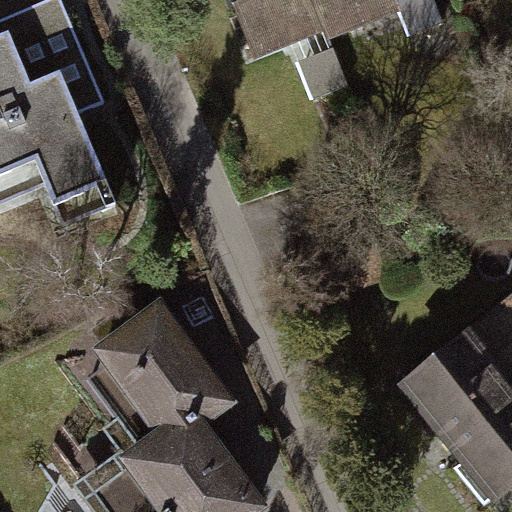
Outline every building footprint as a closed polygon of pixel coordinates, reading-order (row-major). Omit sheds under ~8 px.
[(0,208),(47,189),(67,237),(125,213),(84,113),(106,104),(63,0),(59,0),(0,24),(0,208)] [(230,0),(259,67),(288,55),(311,110),(352,93),(335,53),(312,0),(230,0)] [(401,0),(312,0),(335,53),(405,24),(413,43),(446,29),(433,0),(408,0),(402,2),(401,0)] [(251,413),(167,304),(78,372),(148,462),(88,508),(91,511),(269,511),(215,441),(251,413)] [(511,511),(511,306),(400,395),(493,511),(511,511)]
